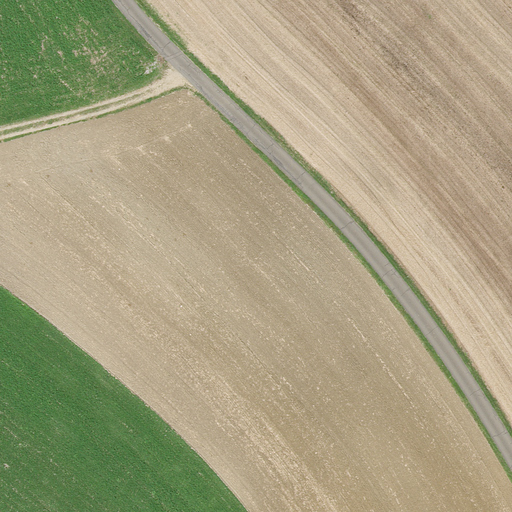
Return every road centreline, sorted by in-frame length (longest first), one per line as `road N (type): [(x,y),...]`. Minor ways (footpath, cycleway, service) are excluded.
road 1 (unclassified): [(120,0),(180,72),(330,206),(418,319),(511,465)]
road 2 (track): [(180,72),(146,93),(0,132)]
